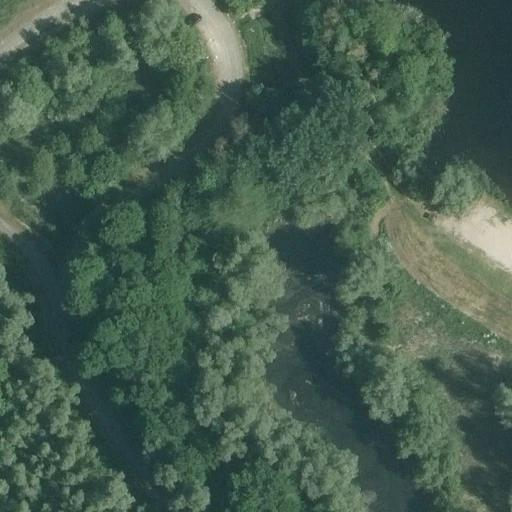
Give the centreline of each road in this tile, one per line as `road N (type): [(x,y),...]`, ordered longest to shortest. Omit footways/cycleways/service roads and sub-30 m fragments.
road 1 (unclassified): [(55,287),(81,226),(198,155),(214,128),(217,30),(176,0)]
road 2 (unclassified): [(185,511),(67,358),(55,287)]
